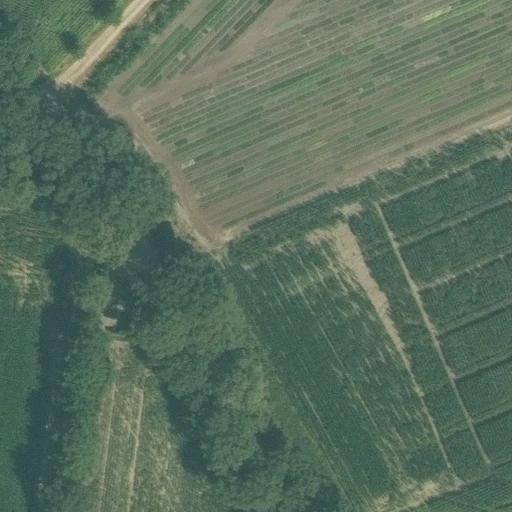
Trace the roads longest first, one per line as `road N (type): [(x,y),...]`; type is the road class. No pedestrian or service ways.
road 1 (unclassified): [(302,511),(137,243)]
road 2 (unclassified): [(79,511),(103,283),(137,243)]
road 3 (unclassified): [(137,243),(89,160),(0,76)]
road 4 (track): [(42,108),(146,0)]
